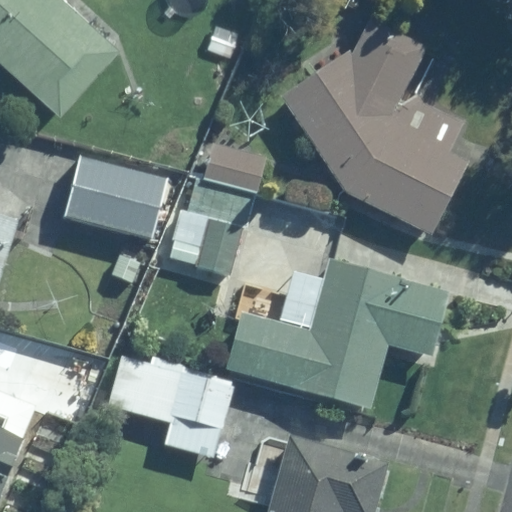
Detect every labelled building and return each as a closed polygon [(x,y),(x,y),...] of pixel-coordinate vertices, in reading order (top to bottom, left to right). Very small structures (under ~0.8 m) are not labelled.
[(118,51),(60,0),(0,0),(0,62),(60,116),(118,51)] [(274,92),(335,194),(430,243),(470,167),(438,151),(451,125),(407,102),(429,59),(385,26),(274,92)] [(166,176),(76,158),(62,227),(153,244),(166,176)] [(251,197),(195,179),(191,178),(165,260),(225,279),(251,197)] [(0,285),(16,223),(0,219),(0,285)] [(311,335),(239,318),(225,377),(375,413),(390,352),(434,363),(450,294),(328,265),(311,335)] [(233,384),(118,351),(101,408),(166,427),(159,449),(211,463),(233,384)] [(0,501),(36,409),(0,394),(0,501)] [(353,459),(288,441),(268,511),(376,511),(386,479),(350,469),(353,459)]
